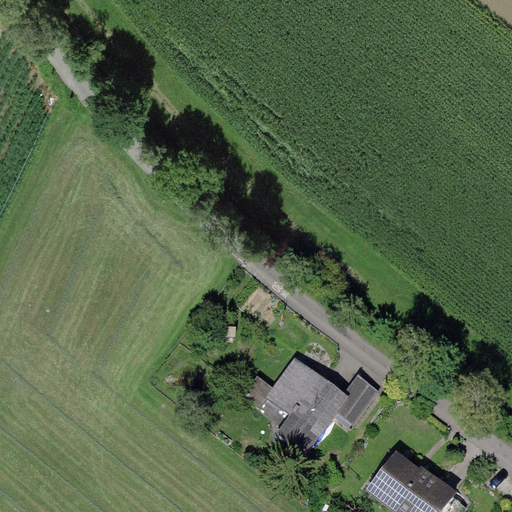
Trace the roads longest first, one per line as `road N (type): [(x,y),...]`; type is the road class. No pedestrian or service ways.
road 1 (track): [(250,257),(168,184),(12,0)]
road 2 (residential): [(511,459),(250,257)]
